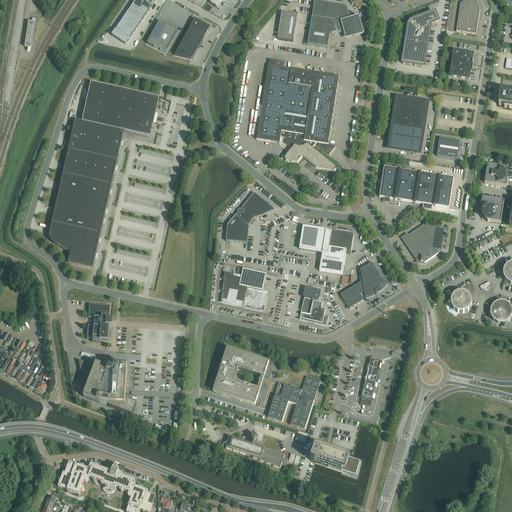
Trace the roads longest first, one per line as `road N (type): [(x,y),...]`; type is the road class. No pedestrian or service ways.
road 1 (unclassified): [(202,90),(103,67),(77,78),(27,223),(29,241),(66,283)]
road 2 (unclassified): [(493,0),(458,252),(415,286)]
road 3 (residential): [(23,511),(41,462),(94,453),(240,511)]
road 4 (secondary): [(0,431),(68,435),(224,497)]
road 5 (unclassified): [(368,209),(364,181),(388,15)]
road 6 (unclassified): [(368,209),(342,216),(298,208),(217,142)]
road 7 (unclassified): [(344,331),(322,340),(203,314)]
road 8 (unclassified): [(203,314),(66,283)]
road 9 (secondary): [(421,385),(380,511)]
